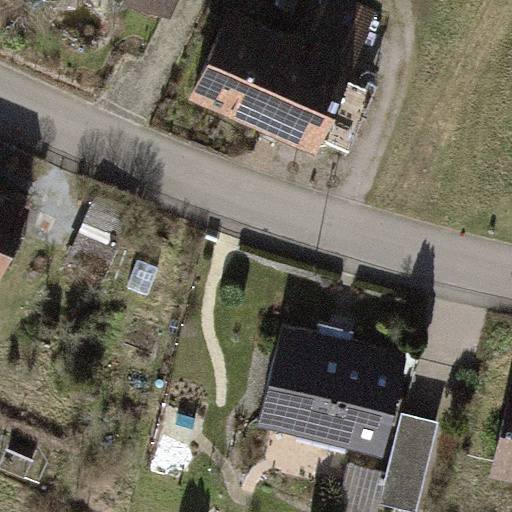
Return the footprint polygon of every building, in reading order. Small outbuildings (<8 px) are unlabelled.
[(117,0),(171,21),(179,0),(117,0)] [(320,0),(303,41),(231,10),(192,101),(321,156),(381,14),(348,0),(320,0)] [(0,272),(28,206),(0,193),(0,272)] [(406,359),(285,329),(262,418),(384,448),(406,359)] [(511,374),(489,468),(511,473),(511,374)] [(421,511),(442,423),(403,414),(382,505),(411,511),(421,511)]
